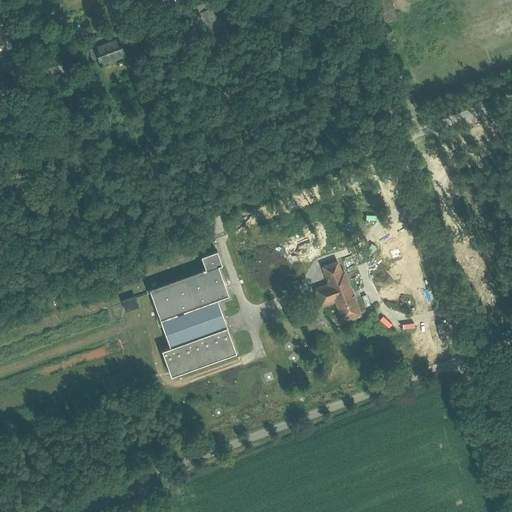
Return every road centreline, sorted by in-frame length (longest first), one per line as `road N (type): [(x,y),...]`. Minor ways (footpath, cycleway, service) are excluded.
road 1 (residential): [(0,287),(401,138)]
road 2 (residential): [(465,359),(71,511)]
road 3 (residential): [(465,359),(401,138)]
road 4 (residential): [(511,503),(465,359)]
road 5 (residential): [(401,138),(354,0)]
